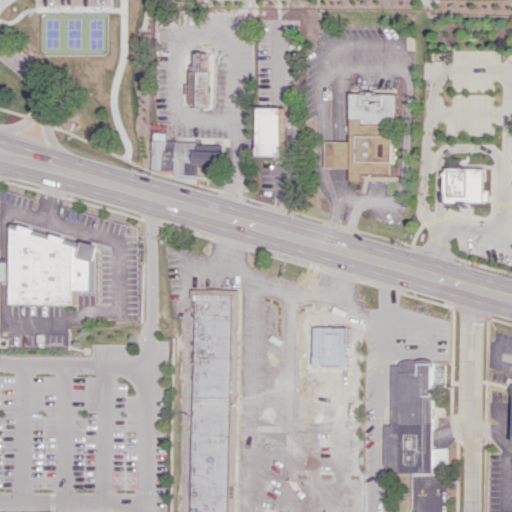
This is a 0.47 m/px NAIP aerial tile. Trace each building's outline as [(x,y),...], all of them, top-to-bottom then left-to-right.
[(188,106),(209,107),(209,71),(189,71),(188,106)] [(326,141),(326,166),(349,167),(349,179),(361,180),(361,172),(390,172),(390,161),(393,161),(393,135),(389,135),(390,123),(397,123),(398,93),(376,93),(376,91),(368,91),(368,93),(351,93),(350,141),(326,141)] [(258,107),(282,107),(282,154),(257,154),(258,107)] [(151,171),(195,173),(195,166),(222,167),(223,151),(195,150),(196,141),(165,140),(166,132),(153,132),(151,171)] [(484,168),(458,168),(458,164),(443,164),(443,201),(488,201),(488,189),(484,189),(484,168)] [(10,222),(10,304),(73,304),(73,240),(10,222)] [(185,263),(178,366),(182,511),(251,511),(243,276),(185,263)] [(434,361),(393,361),(393,423),(386,423),(386,473),(435,473),(434,361)] [(447,448),(435,448),(435,466),(447,466),(447,448)]
